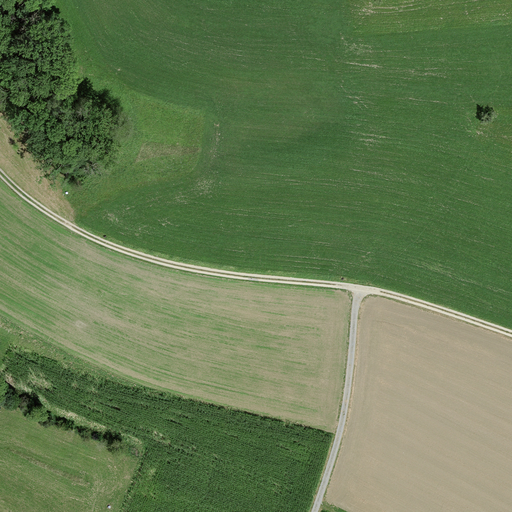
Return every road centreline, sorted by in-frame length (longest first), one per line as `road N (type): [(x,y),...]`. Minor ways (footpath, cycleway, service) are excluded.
road 1 (track): [(359,288),(193,269),(138,254),(83,233),(0,171)]
road 2 (track): [(359,288),(339,440),(315,511)]
road 3 (track): [(511,332),(359,288)]
